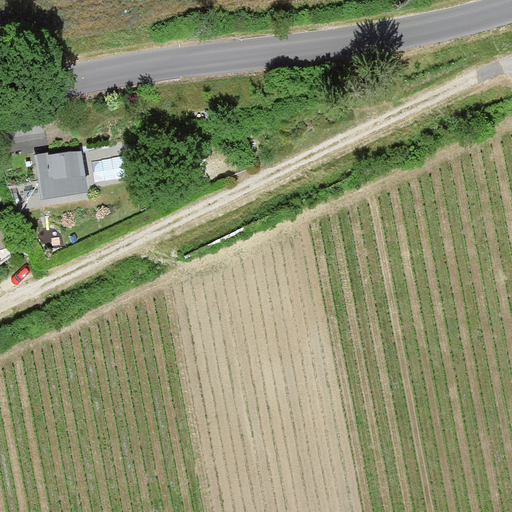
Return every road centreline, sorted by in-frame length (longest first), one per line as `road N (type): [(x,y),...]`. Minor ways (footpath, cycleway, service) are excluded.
road 1 (track): [(0,306),(511,62)]
road 2 (tertiary): [(511,10),(323,50),(137,72),(0,106)]
